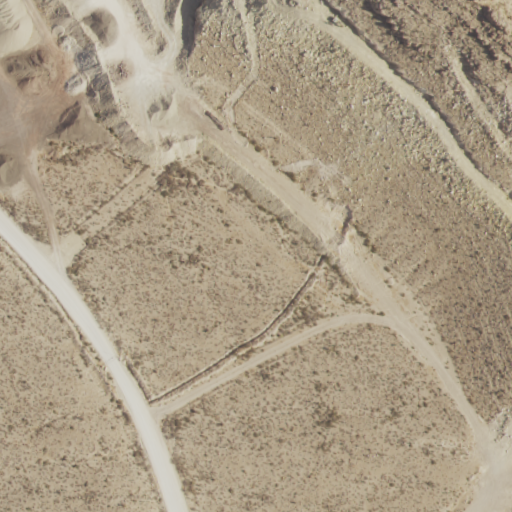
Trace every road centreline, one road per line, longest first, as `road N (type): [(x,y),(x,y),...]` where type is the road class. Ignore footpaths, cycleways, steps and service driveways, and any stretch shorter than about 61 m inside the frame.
road 1 (track): [(458,511),(475,501),(484,445),(470,412),(413,349),(314,159),(216,77),(191,78),(135,24)]
road 2 (track): [(347,307),(140,410)]
road 3 (track): [(206,116),(36,265)]
